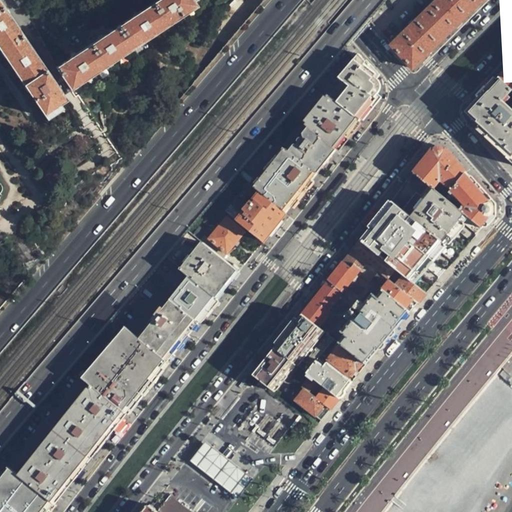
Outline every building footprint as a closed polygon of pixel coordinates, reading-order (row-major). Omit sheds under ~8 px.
[(192,0),(156,0),(156,1),(55,69),(69,89),(71,88),(194,6),(191,1),(192,0)] [(435,0),(389,42),(413,68),(429,52),(453,27),(477,3),(479,0),(435,0)] [(0,50),(46,118),(61,109),(58,105),(65,100),(0,4),(0,50)] [(370,65),(359,53),(326,94),(329,96),(360,121),(377,100),(377,72),(370,65)] [(511,68),(509,66),(505,70),(498,77),(509,89),(511,89),(511,68)] [(325,92),(332,86),(324,77),(317,84),(325,92)] [(511,89),(509,89),(498,77),(490,84),(476,98),(470,105),(469,116),(488,134),(487,135),(491,139),(497,145),(496,146),(507,156),(505,158),(511,163),(511,89)] [(341,144),(360,121),(329,96),(305,125),(308,127),(336,150),(341,144)] [(321,169),(336,150),(308,127),(288,150),(317,174),(321,169)] [(310,183),(317,174),(288,150),(286,149),(255,187),(260,191),(286,213),(310,183)] [(417,167),(413,173),(432,188),(440,179),(443,178),(443,180),(452,188),(465,172),(449,154),(445,149),(431,149),(417,167)] [(466,216),(481,227),(491,215),(491,209),(490,203),(465,172),(452,188),(449,192),(450,194),(454,193),(464,204),(459,210),(466,216)] [(401,187),(390,200),(416,221),(439,194),(432,188),(413,173),(401,187)] [(255,187),(249,182),(225,211),(236,220),(260,191),(255,187)] [(286,213),(260,191),(236,220),(247,229),(263,242),(272,230),(286,213)] [(439,194),(416,221),(444,243),(462,221),(466,216),(459,210),(439,194)] [(377,216),(359,239),(386,261),(395,268),(403,275),(412,282),(428,263),(444,243),(416,221),(390,200),(377,216)] [(225,211),(216,204),(214,207),(227,218),(245,232),(247,229),(236,220),(225,211)] [(236,242),(245,232),(227,218),(209,239),(227,253),(236,242)] [(205,243),(223,258),(227,253),(209,239),(205,243)] [(355,244),(352,249),(367,260),(379,269),(386,261),(359,239),(355,244)] [(237,275),(240,272),(223,258),(205,243),(204,242),(182,270),(190,276),(218,299),(237,275)] [(367,260),(352,249),(349,252),(346,256),(361,268),(367,260)] [(361,268),(346,256),(337,267),(315,295),(301,312),(318,326),(329,312),(327,310),(331,306),(342,291),(345,287),(361,268)] [(378,271),(387,278),(395,268),(386,261),(379,269),(378,271)] [(382,289),(409,311),(413,307),(417,302),(395,285),(387,278),(378,271),(370,280),(382,289)] [(403,275),(395,285),(417,302),(421,297),(426,293),(412,282),(403,275)] [(212,306),(218,299),(190,276),(170,300),(199,323),(212,306)] [(362,360),(366,363),(386,339),(409,311),(382,289),(377,295),(372,292),(364,302),(359,298),(354,304),(363,312),(359,316),(350,310),(346,315),(350,319),(341,330),(345,334),(339,342),(340,343),(362,360)] [(183,343),(199,323),(170,300),(140,338),(168,361),(183,343)] [(318,326),(301,312),(285,333),(274,347),(294,362),(297,365),(325,331),(318,326)] [(132,406),(168,361),(140,338),(126,326),(83,379),(91,385),(126,413),(132,406)] [(340,343),(328,358),(350,376),(352,372),(357,367),(362,360),(340,343)] [(265,358),(253,374),(272,390),(294,362),(274,347),(265,358)] [(311,376),(339,397),(345,389),(352,381),(327,362),(323,365),(317,360),(307,373),(311,376)] [(325,404),(330,408),(334,403),(339,397),(311,376),(303,386),(305,388),(325,404)] [(106,439),(126,413),(91,385),(19,475),(54,504),(64,491),(106,439)] [(325,404),(305,388),(295,400),(315,416),(320,411),(325,404)] [(190,460),(239,498),(254,478),(206,440),(190,460)] [(47,511),(54,504),(19,475),(12,469),(0,484),(0,511),(47,511)] [(158,511),(193,511),(192,511),(171,494),(164,503),(157,511),(158,511)]
